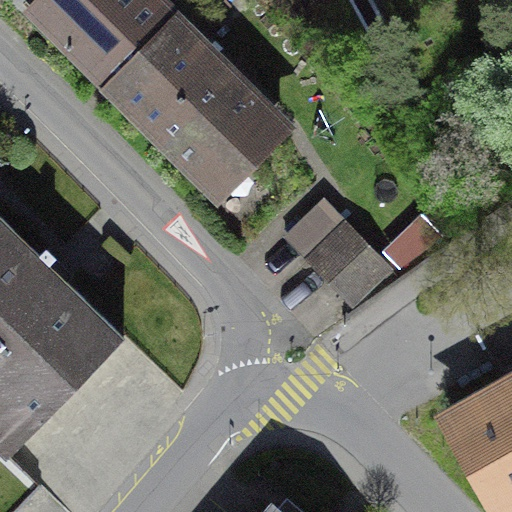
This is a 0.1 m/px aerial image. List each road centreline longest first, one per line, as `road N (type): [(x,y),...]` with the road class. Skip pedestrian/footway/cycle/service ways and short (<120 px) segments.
road 1 (residential): [(0,58),(281,346)]
road 2 (residential): [(437,511),(281,346)]
road 3 (residential): [(281,346),(138,511)]
